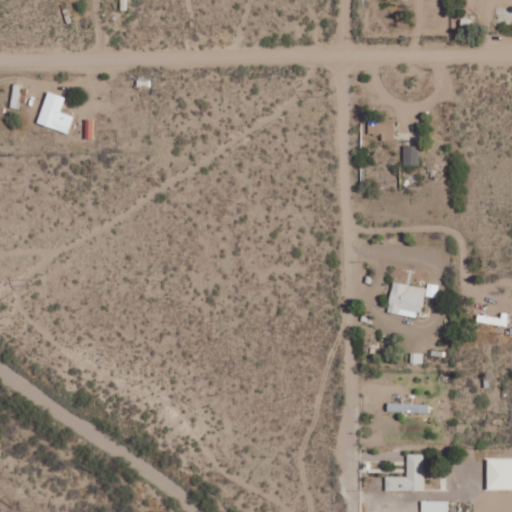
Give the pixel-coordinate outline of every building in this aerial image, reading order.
[(65,97),(47,91),(36,123),(68,133),(73,116),(60,111),(65,97)] [(93,139),(93,119),(85,119),(85,139),(93,139)] [(403,165),(418,164),(418,145),(403,146),(403,165)] [(424,288),(392,282),(387,312),(419,318),(424,288)] [(476,321),(506,327),(509,313),(502,311),(500,318),(478,314),(476,321)] [(429,413),(429,405),(388,403),(387,412),(429,413)] [(424,454),(406,454),(407,476),(385,477),(385,491),(424,491),(424,454)] [(511,489),(511,458),(486,459),(487,490),(511,489)] [(447,511),(448,501),(421,501),(421,511),(447,511)]
